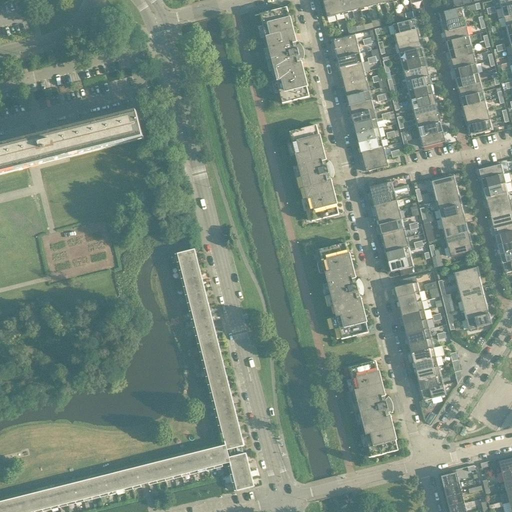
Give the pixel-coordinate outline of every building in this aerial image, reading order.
[(331,0),(322,0),(327,18),(336,16),(331,0)] [(340,0),(331,0),(336,16),(344,14),(340,0)] [(348,0),(340,0),(344,14),(352,12),(348,0)] [(357,0),(348,0),(352,12),(360,10),(357,0)] [(366,0),(357,0),(360,10),(368,8),(366,0)] [(511,0),(499,0),(501,9),(511,5),(511,0)] [(511,5),(501,9),(504,18),(511,15),(511,5)] [(287,8),(260,15),(265,37),(262,38),(265,49),(268,60),(271,72),(271,71),(274,83),(277,82),(282,104),(310,97),(300,59),(304,60),(303,59),(303,57),(303,54),(302,49),(301,47),(299,45),(300,44),(299,43),(297,46),(287,8)] [(461,8),(439,14),(442,24),(464,18),(461,8)] [(464,18),(442,24),(444,33),(466,27),(464,18)] [(380,19),(372,21),(373,28),(381,26),(380,19)] [(414,20),(392,26),(395,35),(417,30),(414,20)] [(466,27),(444,33),(446,42),(469,37),(466,27)] [(417,30),(395,35),(397,45),(419,39),(417,30)] [(355,35),(333,41),(335,50),(357,45),(355,35)] [(469,37),(446,42),(449,52),(471,46),(469,37)] [(419,39),(397,45),(399,54),(422,48),(419,39)] [(357,45),(335,50),(337,60),(360,54),(357,45)] [(471,46),(449,52),(451,61),(473,55),(471,46)] [(422,48),(399,54),(402,63),(424,58),(422,48)] [(360,54),(337,60),(340,69),(362,63),(360,54)] [(473,55),(451,61),(453,70),(476,65),(473,55)] [(424,58),(402,63),(404,73),(426,67),(424,58)] [(362,63),(340,69),(342,78),(364,73),(362,63)] [(476,65),(453,70),(456,80),(478,74),(476,65)] [(426,67),(404,73),(406,82),(429,76),(426,67)] [(364,73),(342,78),(344,88),(367,82),(364,73)] [(478,74),(456,80),(458,89),(480,83),(478,74)] [(429,76),(406,82),(409,91),(431,86),(429,76)] [(367,82),(344,88),(347,97),(369,91),(367,82)] [(480,83),(458,89),(460,98),(483,93),(480,83)] [(431,86),(409,91),(411,101),(433,95),(431,86)] [(369,91),(347,97),(349,106),(371,101),(369,91)] [(483,93),(460,98),(463,108),(485,102),(483,93)] [(433,95),(411,101),(413,110),(436,104),(433,95)] [(371,101),(349,106),(351,116),(374,110),(371,101)] [(485,102),(463,108),(465,117),(487,111),(485,102)] [(436,104),(413,110),(416,119),(438,114),(436,104)] [(374,110),(351,116),(354,125),(376,119),(374,110)] [(487,111),(465,117),(467,126),(490,121),(487,111)] [(49,134),(49,131),(49,130),(43,131),(43,132),(37,134),(38,137),(0,146),(0,174),(143,138),(136,112),(49,134)] [(438,114),(416,119),(418,129),(440,123),(438,114)] [(376,119),(354,125),(356,134),(378,129),(376,119)] [(490,121),(467,126),(470,136),(492,130),(490,121)] [(440,123),(418,129),(420,138),(443,132),(440,123)] [(317,126),(289,133),(295,155),(292,156),(295,167),(300,189),(303,201),(306,200),(312,222),(339,215),(329,177),(333,178),(333,177),(332,177),(333,174),(333,172),(332,167),(330,165),(329,163),(330,162),(329,161),(326,164),(317,126)] [(378,129),(356,134),(358,144),(381,138),(378,129)] [(443,132),(420,138),(423,148),(445,142),(443,132)] [(381,138),(358,144),(361,153),(383,147),(381,138)] [(383,147),(361,153),(363,162),(385,157),(383,147)] [(385,157),(363,162),(366,172),(388,167),(385,157)] [(479,170),(481,180),(503,175),(501,165),(479,170)] [(503,175),(481,180),(483,189),(506,184),(503,175)] [(432,182),(434,192),(456,186),(454,176),(432,182)] [(392,182),(370,188),(372,198),(394,192),(392,182)] [(506,184),(483,189),(486,199),(508,193),(506,184)] [(456,186),(434,192),(436,201),(459,196),(456,186)] [(394,192),(372,198),(374,207),(397,201),(394,192)] [(508,193),(486,199),(488,208),(510,203),(508,193)] [(459,196),(436,201),(439,211),(461,205),(459,196)] [(397,201),(374,207),(377,216),(399,211),(397,201)] [(511,209),(510,203),(488,208),(490,218),(511,212),(511,209)] [(461,205),(439,211),(441,220),(463,214),(461,205)] [(399,211),(377,216),(379,226),(401,220),(399,211)] [(511,212),(490,218),(493,227),(511,221),(511,212)] [(463,214),(441,220),(443,229),(466,224),(463,214)] [(401,220),(379,226),(381,235),(404,229),(401,220)] [(511,221),(493,227),(495,236),(511,231),(511,221)] [(466,224),(443,229),(446,238),(468,233),(466,224)] [(404,229),(381,235),(384,244),(406,239),(404,229)] [(511,231),(495,236),(497,245),(511,241),(511,231)] [(468,233),(446,238),(448,248),(470,242),(468,233)] [(406,239),(384,244),(386,253),(408,248),(406,239)] [(511,241),(497,245),(500,255),(511,251),(511,241)] [(470,242),(448,248),(451,258),(473,252),(470,242)] [(346,243),(319,250),(325,273),(322,273),(324,285),(330,307),(333,318),(336,318),(342,340),(369,333),(359,294),(363,296),(363,295),(362,295),(362,292),(362,290),(361,285),(360,282),(358,280),(359,280),(359,279),(356,282),(355,277),(346,243)] [(408,248),(386,253),(388,263),(411,257),(408,248)] [(195,250),(177,254),(180,263),(197,258),(195,250)] [(511,251),(500,255),(502,264),(511,261),(511,251)] [(413,267),(411,257),(388,263),(391,273),(399,270),(401,277),(413,273),(412,267),(413,267)] [(197,258),(180,263),(182,271),(199,266),(197,258)] [(511,261),(502,264),(505,274),(506,274),(507,276),(511,274),(511,261)] [(199,266),(182,271),(184,279),(201,275),(199,266)] [(454,273),(457,283),(479,277),(477,268),(454,273)] [(201,275),(184,279),(186,287),(203,283),(201,275)] [(395,288),(397,298),(420,293),(416,277),(404,279),(406,285),(395,288)] [(479,277),(457,283),(459,292),(482,287),(479,277)] [(203,283),(186,287),(188,295),(205,291),(203,283)] [(482,287),(459,292),(462,302),(484,296),(482,287)] [(205,291),(188,295),(190,303),(207,299),(205,291)] [(420,293),(397,298),(400,307),(422,302),(420,293)] [(484,296),(462,302),(464,311),(486,305),(484,296)] [(207,299),(190,303),(192,312),(209,307),(207,299)] [(422,302),(400,307),(402,317),(424,311),(422,302)] [(486,305),(464,311),(466,320),(489,315),(486,305)] [(209,307),(192,312),(194,320),(211,315),(209,307)] [(424,311),(402,317),(404,326),(427,320),(424,311)] [(211,315),(194,320),(196,328),(213,323),(211,315)] [(489,315),(466,320),(469,330),(470,330),(471,332),(478,330),(477,328),(491,325),(489,315)] [(427,320),(404,326),(407,335),(429,330),(427,320)] [(213,323),(196,328),(198,336),(215,332),(213,323)] [(429,330),(407,335),(409,345),(431,339),(429,330)] [(215,332),(198,336),(200,344),(217,340),(215,332)] [(431,339),(409,345),(411,354),(434,348),(431,339)] [(217,340),(200,344),(202,352),(220,348),(217,340)] [(220,348),(202,352),(204,360),(222,356),(220,348)] [(434,348),(411,354),(414,363),(436,358),(434,348)] [(222,356),(204,360),(206,369),(224,364),(222,356)] [(436,358),(414,363),(416,373),(438,367),(436,358)] [(376,361),(349,368),(354,391),(351,391),(354,402),(354,403),(359,425),(360,425),(363,436),(366,435),(371,458),(398,451),(389,412),(392,413),(393,413),(392,413),(392,407),(391,403),(388,398),(389,397),(388,397),(386,400),(376,361)] [(224,364),(206,369),(208,377),(226,372),(224,364)] [(438,367),(416,373),(418,382),(441,376),(438,367)] [(226,372),(208,377),(210,385),(228,381),(226,372)] [(441,376),(418,382),(421,391),(443,386),(441,376)] [(228,381),(210,385),(212,393),(230,389),(228,381)] [(443,386),(421,391),(423,401),(425,401),(425,403),(432,401),(432,399),(445,396),(443,386)] [(230,389),(212,393),(214,401),(232,397),(230,389)] [(232,397),(214,401),(216,409),(234,405),(232,397)] [(234,405),(216,409),(218,418),(236,413),(234,405)] [(236,413),(218,418),(220,426),(238,421),(236,413)] [(238,421),(220,426),(223,434),(240,430),(238,421)] [(240,430),(223,434),(225,442),(242,438),(240,430)] [(242,438),(225,442),(227,451),(244,446),(242,438)] [(218,447),(210,449),(214,467),(223,465),(218,447)] [(210,449),(201,452),(206,469),(214,467),(210,449)] [(201,452),(193,454),(198,471),(206,469),(201,452)] [(246,453),(235,456),(229,458),(231,467),(248,462),(246,453)] [(193,454),(185,456),(190,473),(198,471),(193,454)] [(511,455),(498,459),(502,473),(511,470),(511,455)] [(185,456),(177,458),(181,475),(190,473),(185,456)] [(177,458),(169,460),(173,477),(181,475),(177,458)] [(169,460),(161,462),(165,479),(173,477),(169,460)] [(161,462),(153,464),(157,481),(165,479),(161,462)] [(248,462),(231,467),(233,475),(250,470),(248,462)] [(153,464),(144,466),(148,483),(157,481),(153,464)] [(137,468),(128,470),(133,487),(141,485),(137,468)] [(128,470),(120,472),(124,489),(133,487),(128,470)] [(250,470),(233,475),(235,483),(252,478),(250,470)] [(456,470),(440,474),(442,482),(440,483),(441,488),(459,483),(456,470)] [(511,470),(502,473),(504,483),(511,480),(511,470)] [(120,472),(112,474),(116,492),(124,489),(120,472)] [(112,474),(104,476),(108,494),(116,492),(112,474)] [(104,476),(95,478),(100,496),(108,494),(104,476)] [(95,478),(87,480),(92,498),(100,496),(95,478)] [(252,478),(235,483),(237,491),(254,487),(252,478)] [(87,480),(79,482),(84,500),(92,498),(87,480)] [(79,482),(71,484),(75,502),(84,500),(79,482)] [(459,483),(441,488),(442,493),(445,492),(446,497),(462,493),(459,483)] [(71,484),(63,486),(67,504),(75,502),(71,484)] [(63,486),(55,488),(59,506),(67,504),(63,486)] [(55,488),(46,490),(51,508),(59,506),(55,488)] [(46,490),(38,492),(43,510),(51,508),(46,490)] [(34,511),(43,510),(38,492),(30,495),(34,511)] [(462,493),(446,497),(447,503),(445,503),(446,508),(464,504),(462,493)] [(26,511),(23,496),(14,499),(17,511),(26,511)] [(17,511),(14,499),(6,501),(8,511),(17,511)] [(8,511),(6,501),(0,502),(0,511),(8,511)] [(487,509),(485,502),(481,503),(477,504),(478,511),(483,510),(487,509)]
